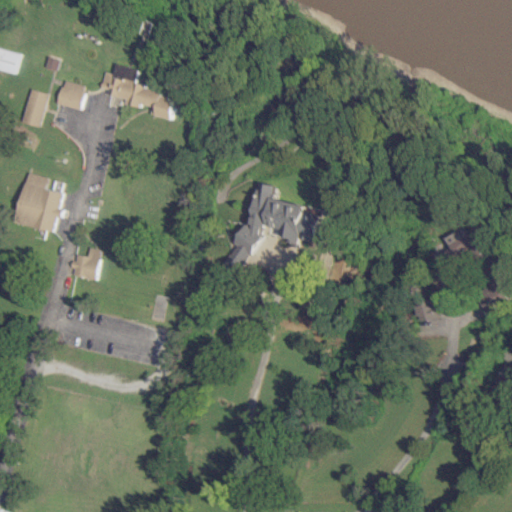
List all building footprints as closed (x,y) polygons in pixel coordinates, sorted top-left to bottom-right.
[(0,68),(18,72),(22,51),(0,46),(0,68)] [(175,118),(181,95),(139,85),(144,68),(120,62),(118,73),(109,70),(104,90),(130,96),(128,102),(144,106),(145,103),(157,106),(155,113),(175,118)] [(88,83),(66,80),(62,104),(84,107),(88,83)] [(51,92),(34,87),(24,121),(41,126),(51,92)] [(19,222),(56,230),(59,216),(64,217),(66,208),(61,207),(65,191),(48,188),(50,176),(30,171),(19,222)] [(226,263),(236,268),(244,270),(265,230),(265,229),(268,224),(283,227),(292,232),(291,241),(298,244),(302,238),(319,241),(321,214),(310,209),(311,204),(279,198),(281,184),(267,181),(260,194),(255,225),(248,224),(226,263)] [(452,236),(464,257),(477,255),(485,269),(491,300),(494,307),(511,295),(501,278),(505,276),(503,253),(496,255),(491,244),(483,245),(474,226),(452,236)] [(78,253),(74,274),(97,278),(103,248),(91,246),(90,255),(78,253)]
